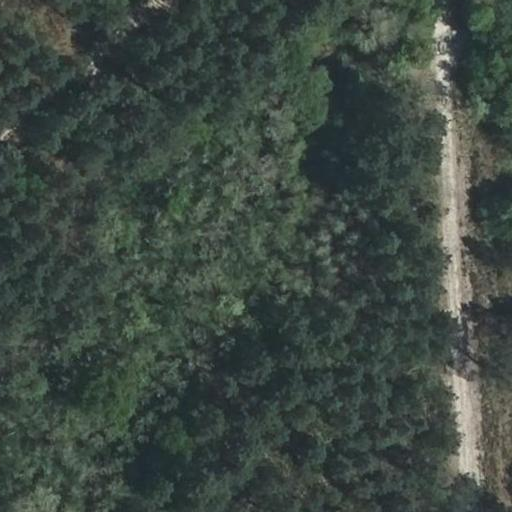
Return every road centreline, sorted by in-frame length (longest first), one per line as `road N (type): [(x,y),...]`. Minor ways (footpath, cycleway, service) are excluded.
road 1 (track): [(478,511),(446,0)]
road 2 (track): [(0,129),(168,0)]
